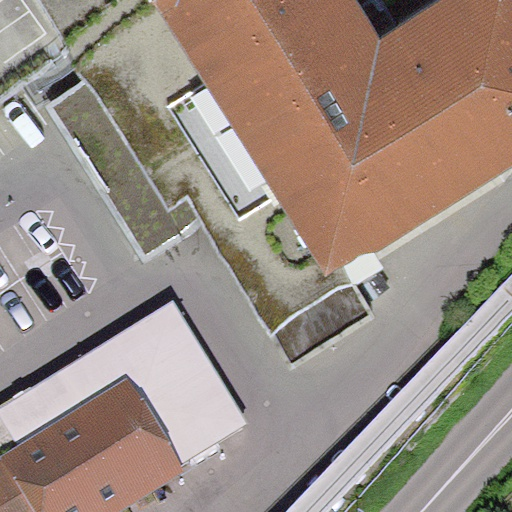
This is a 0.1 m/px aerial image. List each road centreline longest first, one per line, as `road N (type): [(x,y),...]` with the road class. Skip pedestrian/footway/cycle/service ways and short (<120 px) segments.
road 1 (residential): [(210,511),(436,270),(511,214)]
road 2 (secondary): [(511,418),(425,511)]
